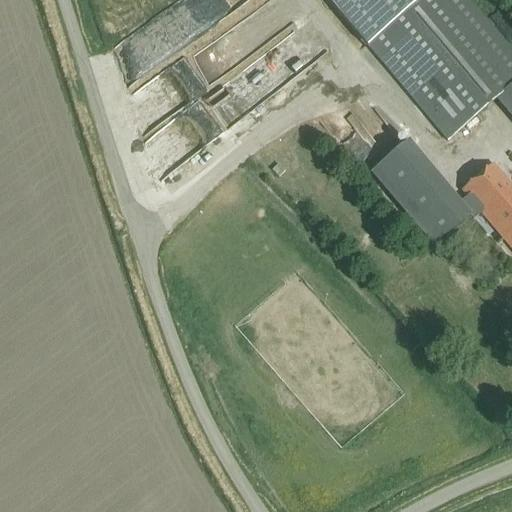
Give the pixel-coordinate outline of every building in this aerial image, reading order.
[(511,53),(467,0),(328,0),(366,47),(447,143),(496,101),(511,119),(511,187),(492,165),(461,191),(511,251),(511,53)] [(236,110),(322,51),(307,30),(222,89),(236,110)] [(192,53),(206,78),(229,65),(215,40),(192,53)] [(333,115),(352,153),(377,142),(371,129),(380,125),(367,98),(333,115)] [(370,175),(432,249),(470,217),(407,143),(370,175)] [(153,149),(157,168),(175,164),(171,145),(153,149)]
